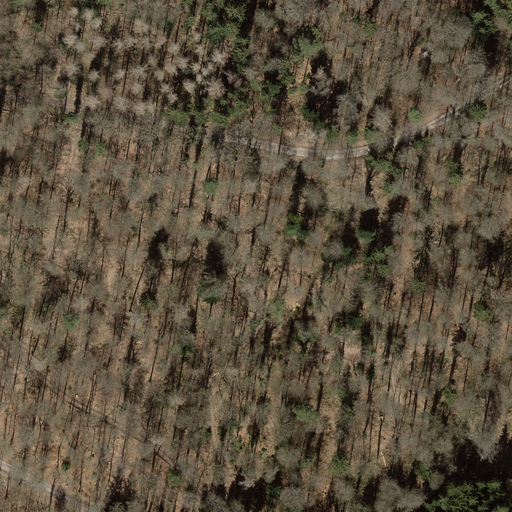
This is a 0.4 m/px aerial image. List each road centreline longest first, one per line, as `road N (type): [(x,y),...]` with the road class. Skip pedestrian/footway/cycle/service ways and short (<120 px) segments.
road 1 (track): [(0,92),(336,154),(389,145),(511,78)]
road 2 (track): [(511,454),(382,511)]
